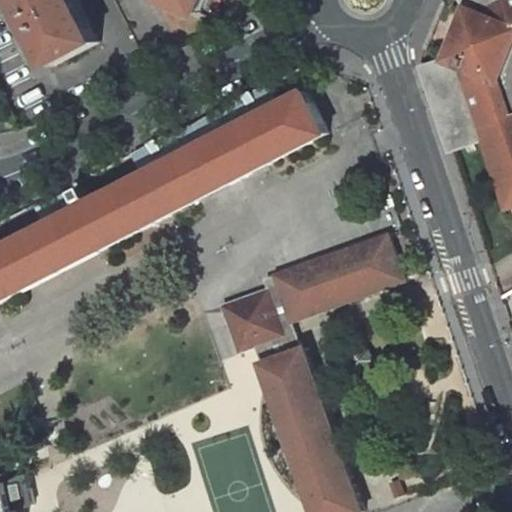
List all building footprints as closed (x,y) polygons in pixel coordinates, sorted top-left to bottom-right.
[(23,0),(59,67),(81,55),(104,43),(82,0),(23,0)] [(163,0),(162,3),(200,18),(207,0),(163,0)] [(511,0),(466,0),(471,10),(450,61),(426,70),(453,151),(489,140),(511,204),(511,0)] [(0,304),(331,134),(309,91),(279,107),(269,112),(146,175),(0,250),(0,304)] [(269,112),(279,107),(271,92),(262,97),(269,112)] [(225,305),(242,353),(259,347),(317,511),(366,511),(307,349),(304,350),(294,322),(407,280),(390,235),(268,280),(271,289),(225,305)] [(36,506),(29,474),(0,486),(0,511),(16,511),(17,510),(36,506)]
